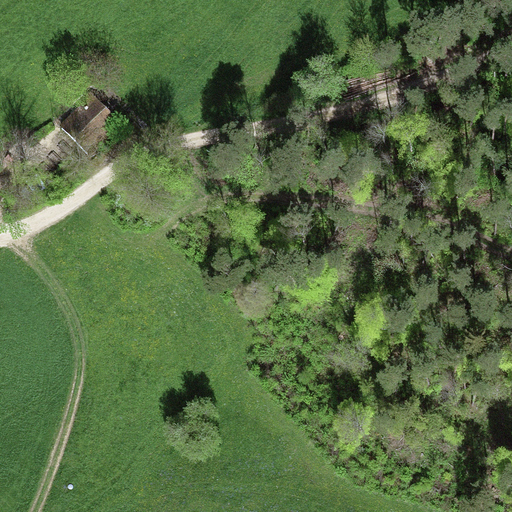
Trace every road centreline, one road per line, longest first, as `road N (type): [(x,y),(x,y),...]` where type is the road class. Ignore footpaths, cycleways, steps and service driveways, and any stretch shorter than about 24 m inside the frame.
road 1 (track): [(0,232),(55,210),(156,149),(387,98),(511,45)]
road 2 (track): [(35,511),(64,434),(77,348),(59,295),(0,234)]
